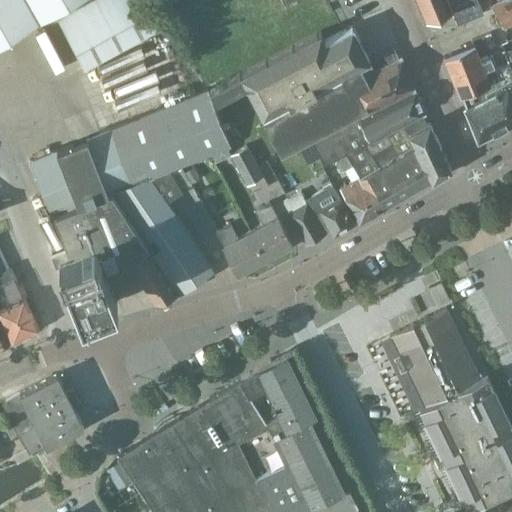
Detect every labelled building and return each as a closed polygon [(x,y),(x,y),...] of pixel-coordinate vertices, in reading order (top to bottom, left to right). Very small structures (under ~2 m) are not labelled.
[(0,0),(0,47),(81,0),(0,0)] [(89,0),(56,19),(84,69),(162,26),(147,0),(89,0)] [(449,0),(417,0),(426,21),(453,10),(458,23),(483,12),(477,0),(456,0),(451,2),(449,0)] [(511,0),(500,0),(494,4),(498,12),(495,13),(494,16),(498,24),(501,25),(504,24),(505,26),(511,21),(511,0)] [(246,85),(282,152),(360,111),(363,115),(414,88),(401,54),(374,69),(369,60),(370,59),(352,25),(350,27),(348,24),(346,26),(347,28),(325,39),(321,31),(211,88),(217,100),(246,85)] [(487,97),(485,93),(502,84),(511,78),(511,69),(509,63),(496,68),(490,55),(480,59),(474,45),(474,44),(444,56),(459,93),(461,93),(467,107),(487,97)] [(487,97),(467,107),(466,107),(465,107),(478,140),(511,121),(511,78),(502,84),(485,93),(487,97)] [(114,191),(150,244),(182,290),(214,271),(168,203),(183,192),(169,171),(231,145),(209,89),(31,159),(53,215),(55,214),(114,191)] [(371,140),(422,114),(423,113),(424,110),(415,90),(360,118),(371,140)] [(345,153),(346,155),(352,165),(359,177),(377,208),(392,199),(397,200),(450,170),(451,166),(430,123),(427,123),(422,114),(371,140),(360,118),(358,114),(310,140),(323,165),(345,153)] [(231,153),(247,183),(263,174),(247,145),(231,153)] [(341,171),(352,165),(346,155),(335,161),(341,171)] [(373,210),(377,208),(359,177),(340,188),(360,223),(375,213),(373,210)] [(282,200),(306,242),(306,243),(326,232),(321,224),(326,221),(334,236),(356,224),(341,198),(314,213),(301,190),(282,200)] [(127,261),(150,244),(114,191),(55,214),(66,243),(50,250),(54,261),(59,259),(65,273),(66,273),(82,316),(118,302),(107,275),(122,264),(124,267),(128,264),(127,261)] [(251,230),(266,257),(293,242),(271,202),(256,210),(264,223),(251,230)] [(266,257),(251,230),(238,237),(231,223),(216,231),(239,272),(266,257)] [(158,305),(182,290),(150,244),(127,261),(128,264),(158,305)] [(39,328),(11,267),(0,271),(0,315),(12,341),(39,328)] [(445,306),(389,333),(423,404),(418,406),(467,506),(511,483),(511,426),(486,372),(479,376),(445,306)] [(271,319),(260,321),(263,341),(274,339),(271,319)] [(293,511),(345,487),(309,415),(315,412),(287,354),(271,361),(269,358),(239,377),(267,422),(237,437),(273,511),(293,511)] [(346,377),(358,371),(350,354),(337,360),(346,377)] [(11,419),(17,428),(33,453),(85,426),(74,406),(80,403),(72,389),(67,392),(57,373),(2,401),(11,419)] [(273,511),(237,437),(267,422),(239,377),(116,453),(155,511),(229,511),(232,511),(273,511)] [(17,428),(11,419),(0,425),(0,460),(27,447),(17,428)] [(106,469),(118,488),(132,479),(119,460),(106,469)] [(360,511),(347,485),(345,487),(293,511),(360,511)] [(511,511),(511,500),(487,511),(511,511)]
